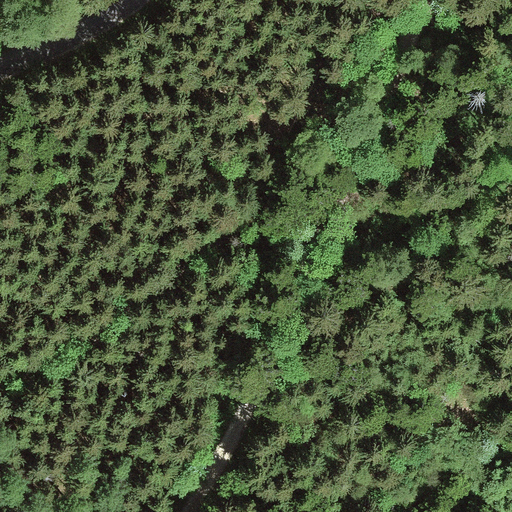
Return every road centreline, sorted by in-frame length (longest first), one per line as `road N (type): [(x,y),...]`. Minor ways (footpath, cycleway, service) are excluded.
road 1 (track): [(422,0),(375,123),(185,511)]
road 2 (unclassified): [(148,0),(105,31),(0,78)]
